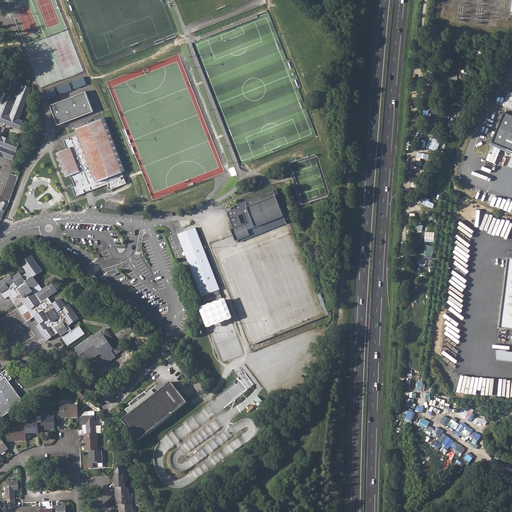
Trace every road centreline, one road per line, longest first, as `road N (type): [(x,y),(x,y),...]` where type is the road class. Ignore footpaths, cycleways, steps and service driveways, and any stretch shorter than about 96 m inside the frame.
road 1 (track): [(426,0),(391,511)]
road 2 (motorway): [(385,0),(355,511)]
road 3 (motorway): [(370,511),(399,0)]
road 4 (track): [(361,0),(337,331),(251,362)]
road 5 (unknown): [(113,399),(0,360)]
